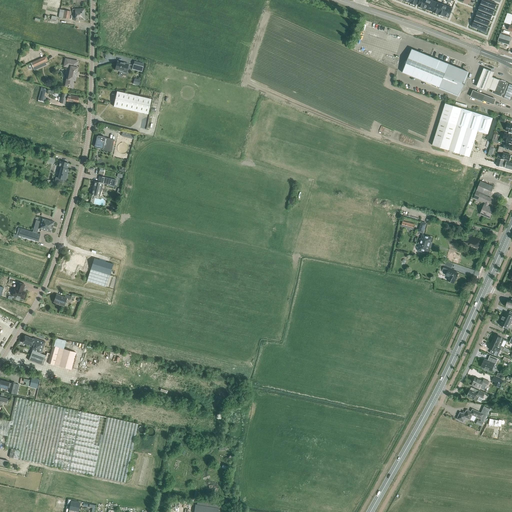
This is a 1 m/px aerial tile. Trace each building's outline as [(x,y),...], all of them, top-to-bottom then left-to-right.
[(432,0),(426,0),(423,8),(428,10),(432,0)] [(437,2),(432,0),(428,10),(433,12),(437,2)] [(490,1),(487,7),(494,9),(496,4),(490,1)] [(438,14),(442,4),(437,2),(433,12),(438,14)] [(438,14),(444,16),(447,6),(442,4),(438,14)] [(485,13),(487,7),(481,4),(479,10),(485,13)] [(453,8),(447,6),(444,16),(449,18),(453,8)] [(492,15),(494,9),(487,7),(485,13),(492,15)] [(72,12),(75,12),(75,17),(74,17),(74,21),(85,20),(84,9),(72,9),(72,12)] [(59,17),(69,19),(70,11),(60,10),(59,17)] [(483,18),(485,13),(479,10),(477,16),(483,18)] [(483,18),(489,21),(492,15),(485,13),(483,18)] [(477,16),(475,21),(481,24),(483,18),(477,16)] [(481,24),(487,26),(489,21),(483,18),(481,24)] [(479,29),(481,24),(475,21),(472,27),(479,29)] [(479,29),(485,32),(487,26),(481,24),(479,29)] [(498,41),(509,45),(511,38),(500,34),(498,41)] [(412,49),(402,73),(458,95),(468,72),(412,49)] [(31,63),(33,67),(48,61),(46,57),(31,63)] [(66,86),(72,88),(74,80),(75,81),(76,76),(77,72),(77,68),(76,68),(77,62),(66,59),(64,66),(68,67),(68,69),(67,69),(66,70),(66,71),(65,72),(65,74),(66,75),(66,76),(66,79),(67,79),(66,86)] [(115,70),(126,73),(128,64),(117,61),(115,70)] [(483,69),(476,88),(486,92),(487,89),(494,92),(498,81),(492,78),(494,73),(483,69)] [(507,85),(507,83),(497,80),(493,90),(492,93),(501,97),(502,94),(503,94),(505,95),(509,85),(507,85)] [(46,89),(41,88),(38,100),(44,102),(46,97),(44,96),(46,89)] [(471,97),(482,101),(483,100),(493,104),(494,102),(495,99),(485,95),(473,91),(472,94),(471,97)] [(114,106),(148,114),(151,99),(117,92),(114,106)] [(77,103),(78,97),(70,96),(68,95),(62,94),(61,103),(69,105),(69,102),(77,103)] [(432,145),(469,157),(478,131),(488,135),(493,118),(446,103),(432,145)] [(504,139),(504,140),(509,142),(509,141),(511,141),(511,135),(505,134),(503,139),(504,139)] [(103,149),(103,150),(111,152),(114,140),(105,138),(106,138),(97,136),(95,147),(103,149)] [(511,144),(506,143),(502,141),(501,144),(505,145),(504,148),(511,150),(511,144)] [(497,157),(501,159),(509,161),(511,155),(503,153),(502,156),(498,155),(497,157)] [(511,169),(511,163),(506,162),(504,161),(504,160),(498,159),(496,166),(502,168),(502,167),(505,168),(511,169)] [(56,177),(55,182),(62,184),(63,180),(66,180),(69,170),(67,169),(69,164),(60,161),(58,171),(60,171),(58,178),(56,177)] [(94,181),(91,195),(100,197),(103,183),(115,186),(116,180),(106,178),(99,176),(98,182),(94,181)] [(480,181),(477,190),(476,192),(487,197),(488,195),(489,196),(493,187),(480,181)] [(489,219),(494,209),(488,206),(489,205),(491,199),(487,197),(476,192),(473,199),(482,203),(483,202),(485,203),(480,214),(489,219)] [(51,233),(54,222),(42,218),(39,229),(51,232),(51,233)] [(18,235),(18,236),(38,242),(38,241),(40,235),(40,234),(37,233),(39,229),(34,227),(33,232),(20,228),(20,229),(21,229),(19,235),(18,235)] [(418,251),(425,253),(427,253),(429,248),(430,248),(431,243),(430,243),(432,238),(422,236),(421,240),(419,245),(420,245),(418,251)] [(111,272),(113,264),(94,258),(90,269),(109,275),(110,275),(111,272)] [(454,271),(455,270),(444,265),(441,270),(447,273),(445,276),(449,277),(447,281),(454,283),(458,273),(454,271)] [(109,275),(90,269),(87,281),(106,287),(109,275)] [(12,297),(16,298),(15,299),(16,300),(18,301),(19,300),(19,299),(23,300),(25,293),(23,292),(25,286),(17,283),(15,289),(12,297)] [(53,303),(64,307),(66,299),(70,300),(71,297),(65,295),(64,298),(56,295),(53,303)] [(511,317),(511,315),(505,313),(503,316),(502,316),(501,319),(502,319),(499,325),(503,326),(503,327),(504,327),(507,328),(509,325),(509,326),(511,321),(511,317)] [(495,335),(492,342),(501,346),(504,339),(495,335)] [(33,338),(33,339),(25,336),(22,342),(31,346),(33,347),(31,351),(32,351),(29,360),(42,365),(46,355),(41,354),(46,342),(33,338)] [(501,346),(492,342),(489,349),(491,350),(489,353),(496,356),(499,349),(503,351),(505,348),(501,346)] [(76,353),(53,346),(48,363),(71,370),(76,353)] [(484,359),(481,366),(491,370),(494,364),(495,364),(497,359),(490,355),(487,360),(484,359)] [(494,377),(492,381),(493,382),(500,385),(503,380),(494,377)] [(32,378),(30,387),(37,389),(39,379),(32,378)] [(475,378),(472,386),(480,389),(480,388),(484,390),(486,386),(487,386),(489,382),(484,379),(483,381),(475,378)] [(11,383),(9,383),(9,382),(0,380),(0,382),(0,387),(8,389),(8,388),(10,389),(9,393),(13,394),(17,395),(19,385),(11,383)] [(478,394),(477,393),(470,390),(467,396),(475,400),(477,396),(483,398),(485,394),(479,391),(478,394)] [(9,458),(125,483),(138,424),(16,397),(11,418),(5,447),(11,448),(9,458)] [(460,412),(456,419),(464,423),(466,418),(470,420),(474,421),(476,417),(481,420),(480,421),(484,423),(490,409),(484,407),(481,413),(472,409),(471,412),(466,410),(465,412),(465,413),(464,413),(463,414),(462,413),(460,412)] [(0,434),(2,435),(7,436),(10,421),(0,418),(0,434)] [(0,458),(0,465),(7,467),(7,464),(8,461),(8,460),(0,458)] [(75,511),(78,511),(80,503),(80,502),(71,501),(70,507),(68,511),(75,511)] [(220,511),(222,505),(197,501),(197,505),(195,504),(193,511),(220,511)]
